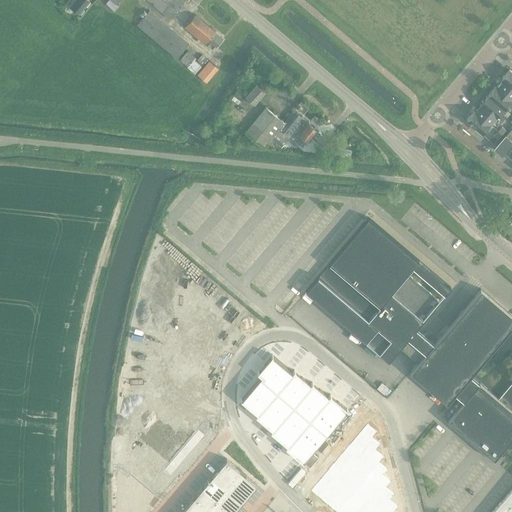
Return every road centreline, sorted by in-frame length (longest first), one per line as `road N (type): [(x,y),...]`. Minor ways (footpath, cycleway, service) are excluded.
road 1 (unclassified): [(416,511),(389,413),(311,345),(276,334),(238,363),(231,412),(313,511)]
road 2 (tertiary): [(370,117),(233,0)]
road 3 (tertiary): [(492,240),(412,145)]
road 4 (tertiary): [(404,154),(492,240)]
